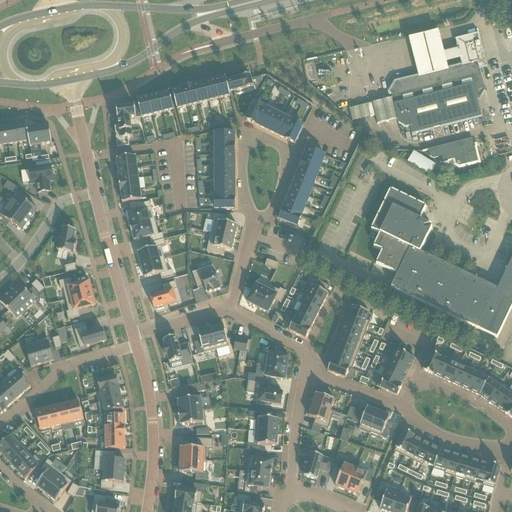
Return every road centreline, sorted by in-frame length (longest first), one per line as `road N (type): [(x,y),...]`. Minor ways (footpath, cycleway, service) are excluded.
road 1 (residential): [(253,219),(268,217),(292,153),(240,128),(247,210)]
road 2 (tertiary): [(144,511),(153,424),(135,346)]
road 3 (residential): [(0,423),(60,370),(135,346)]
road 4 (tertiary): [(132,336),(94,193)]
road 5 (residential): [(511,426),(416,377),(403,406)]
road 6 (residential): [(0,282),(60,202),(94,193)]
road 7 (secondary): [(234,6),(102,5)]
road 8 (unclassified): [(184,26),(232,39),(309,19)]
